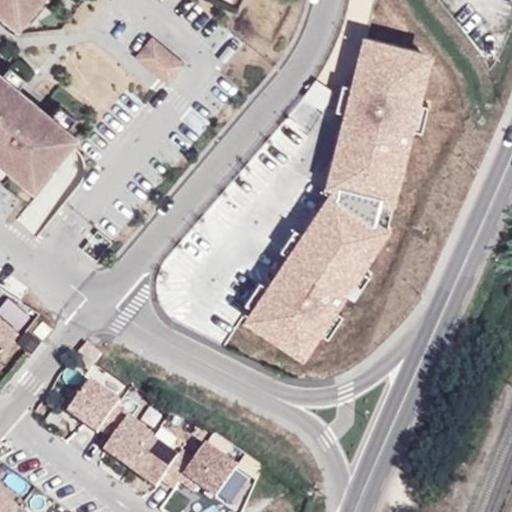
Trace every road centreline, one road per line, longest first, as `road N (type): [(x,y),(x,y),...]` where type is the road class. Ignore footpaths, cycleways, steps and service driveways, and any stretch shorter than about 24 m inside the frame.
road 1 (unclassified): [(100,301),(310,61),(333,0)]
road 2 (residential): [(42,257),(201,72)]
road 3 (tertiary): [(355,511),(433,332)]
road 4 (tertiary): [(433,332),(511,156)]
road 5 (residential): [(433,332),(341,391),(261,391)]
road 6 (residential): [(261,391),(100,301)]
road 7 (residential): [(261,391),(324,439),(350,511)]
road 8 (unclassified): [(0,418),(100,301)]
